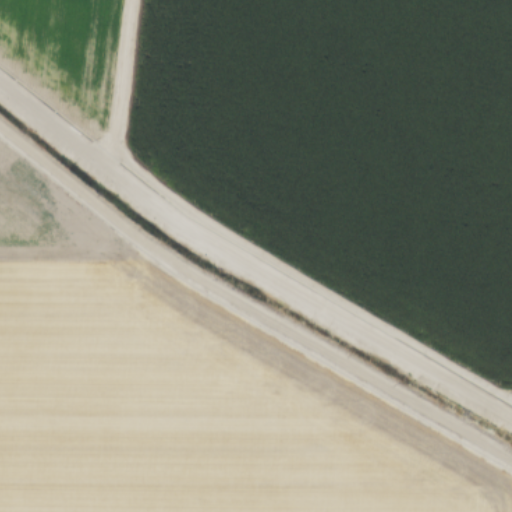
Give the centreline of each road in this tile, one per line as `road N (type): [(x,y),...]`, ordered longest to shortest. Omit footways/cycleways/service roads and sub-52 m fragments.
road 1 (track): [(511,421),(223,253),(105,169),(125,0)]
road 2 (track): [(511,461),(184,270),(0,127)]
road 3 (track): [(105,169),(0,85)]
